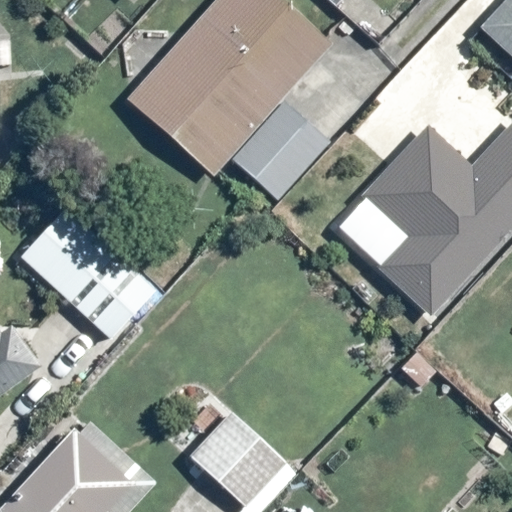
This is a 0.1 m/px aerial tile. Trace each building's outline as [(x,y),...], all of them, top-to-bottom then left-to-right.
[(277,199),(361,103),(344,89),(314,124),(282,96),(335,36),(293,0),(215,0),(130,98),(215,173),(229,157),(277,199)] [(511,0),(506,0),(482,27),(511,53),(511,0)] [(511,230),(511,121),(470,167),(427,126),(362,195),(407,237),(377,268),(430,318),(511,230)] [(156,290),(64,205),(19,254),(111,339),(156,290)] [(0,395),(44,364),(13,321),(1,329),(0,327),(0,395)] [(295,463),(234,407),(191,454),(251,510),(295,463)] [(0,511),(106,511),(147,468),(134,456),(131,460),(84,417),(0,509),(0,511)]
